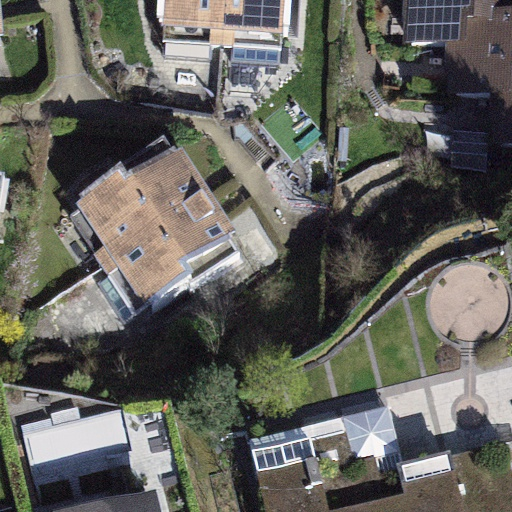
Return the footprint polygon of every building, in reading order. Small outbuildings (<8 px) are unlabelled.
[(150,58),(220,59),(221,0),(165,0),(165,9),(151,8),(150,58)] [(221,0),(220,59),(290,61),(292,12),(277,11),(276,0),(221,0)] [(511,0),(404,0),(402,68),(450,70),(450,57),(511,58),(511,0)] [(449,116),(493,117),(493,111),(511,111),(511,58),(450,57),(450,70),(449,116)] [(511,111),(493,111),(493,117),(492,169),(511,169),(511,111)] [(70,234),(112,290),(203,223),(170,178),(119,216),(110,204),(70,234)] [(203,223),(112,290),(154,346),(194,317),(185,305),(236,267),(203,223)] [(243,469),(253,511),(511,511),(511,466),(399,495),(384,434),(243,469)]
